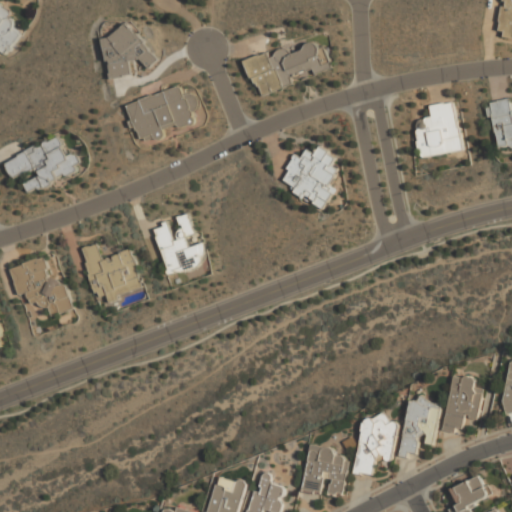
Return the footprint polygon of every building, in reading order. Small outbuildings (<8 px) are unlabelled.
[(511,0),(504,0),(501,37),(511,37),(511,0)] [(0,50),(7,55),(24,30),(7,19),(13,12),(0,2),(0,50)] [(104,34),(109,78),(132,75),(130,60),(144,59),(144,65),(146,65),(142,29),(104,34)] [(258,96),(295,84),(293,78),(332,65),(326,46),(318,49),(316,42),(271,56),(269,52),(246,59),(258,96)] [(129,103),(142,143),(166,135),(165,131),(196,121),(193,111),(201,108),(196,92),(185,95),(181,86),(129,103)] [(511,103),(511,98),(489,102),(497,148),(511,145),(511,103)] [(423,157),(463,150),(456,101),(431,104),(433,116),(417,119),(423,157)] [(7,157),(15,181),(25,178),(29,190),(85,172),(78,153),(67,156),(61,140),(7,157)] [(281,181),(325,208),(337,188),(330,185),(340,169),(332,165),(338,156),(321,146),(316,154),(308,149),(302,158),(297,154),(281,181)] [(156,228),(172,276),(208,264),(202,244),(191,247),(187,236),(196,233),(189,214),(180,217),(186,236),(175,240),(170,224),(156,228)] [(134,249),(103,257),(100,243),(85,247),(97,297),(107,294),(108,301),(143,287),(134,249)] [(19,295),(29,293),(34,310),(49,305),(52,315),(74,309),(65,277),(52,281),(46,257),(11,266),(19,295)] [(511,366),(503,410),(511,411),(511,366)] [(479,418),(484,391),(475,390),(477,378),(455,375),(445,430),(463,433),(466,416),(479,418)] [(443,403),(412,398),(402,453),(418,456),(421,441),(436,444),(443,403)] [(375,475),(378,458),(394,461),(401,422),(388,420),(389,419),(366,415),(356,472),(375,475)] [(304,491),(324,495),(325,492),(344,496),(352,454),(312,446),(304,491)] [(250,511),(281,511),(288,488),(271,483),(273,475),(262,472),(250,511)] [(454,488),(461,504),(450,509),(451,511),(474,511),(471,505),(493,495),(484,475),(454,488)] [(239,511),(247,482),(238,480),(236,488),(215,483),(207,511),(239,511)]
